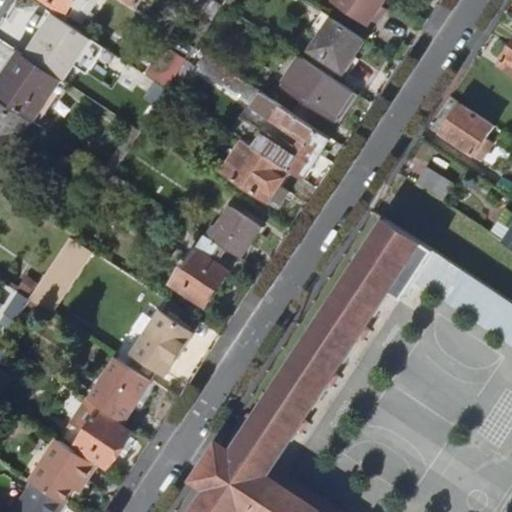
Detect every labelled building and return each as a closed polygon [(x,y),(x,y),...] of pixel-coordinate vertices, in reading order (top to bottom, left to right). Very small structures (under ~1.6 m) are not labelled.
[(49,0),(85,24),(100,0),(49,0)] [(125,0),(138,8),(143,0),(125,0)] [(186,0),(216,20),(225,6),(216,0),(186,0)] [(378,13),(386,0),(334,0),(333,2),(373,29),(382,15),(378,13)] [(64,19),(36,61),(63,79),(72,85),(101,43),(97,41),(64,19)] [(336,20),(315,52),(344,72),(366,40),(336,20)] [(197,48),(184,39),(176,34),(149,75),(157,81),(170,90),(185,67),(197,48)] [(511,47),(501,64),(511,70),(511,47)] [(22,51),(0,84),(0,97),(35,121),(63,79),(36,61),(22,51)] [(301,138),(309,142),(300,156),(293,152),(240,118),(231,131),(250,143),(291,171),(304,179),(332,138),(207,54),(197,69),(301,138)] [(280,87),(335,123),(355,92),(301,56),(280,87)] [(185,67),(170,90),(183,98),(198,76),(185,67)] [(0,157),(23,122),(31,128),(35,121),(0,97),(0,157)] [(463,105),(445,135),(476,155),(495,126),(463,105)] [(301,138),(293,152),(300,156),(309,142),(301,138)] [(230,174),(270,203),(291,171),(250,143),(230,174)] [(100,174),(91,187),(101,193),(114,174),(95,161),(90,168),(100,174)] [(427,167),(416,183),(441,199),(452,182),(427,167)] [(210,237),(227,249),(239,256),(262,223),(232,204),(210,237)] [(491,232),(511,245),(511,211),(506,208),(491,232)] [(208,491),(193,511),(318,511),(267,478),(274,468),(388,293),(401,302),(414,282),(401,273),(421,242),(388,220),(233,454),(219,445),(194,482),(208,491)] [(73,235),(50,270),(71,284),(94,249),(73,235)] [(207,235),(175,283),(210,306),(231,273),(218,264),(227,249),(210,237),(207,235)] [(414,282),(511,348),(511,301),(509,300),(421,242),(401,273),(414,282)] [(37,290),(31,299),(41,305),(47,296),(37,290)] [(171,299),(136,354),(138,355),(159,369),(168,374),(203,321),(171,299)] [(3,341),(0,345),(0,373),(15,350),(3,341)] [(159,369),(138,355),(131,365),(152,379),(159,369)] [(118,356),(89,399),(92,401),(105,409),(125,423),(153,380),(152,379),(131,365),(118,356)] [(89,432),(80,445),(111,466),(134,432),(103,412),(105,409),(92,401),(76,424),(89,432)] [(71,445),(42,488),(71,507),(87,484),(91,487),(105,468),(71,445)] [(267,478),(318,511),(339,511),(274,468),(267,478)] [(39,486),(20,511),(67,511),(71,507),(42,488),(39,486)]
